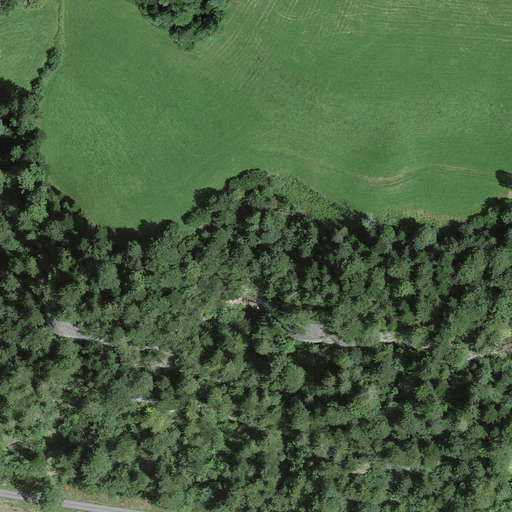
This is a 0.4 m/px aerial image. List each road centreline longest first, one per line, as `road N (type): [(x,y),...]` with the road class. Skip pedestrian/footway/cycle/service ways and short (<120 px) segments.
road 1 (track): [(278,156),(368,182),(429,170),(511,178)]
road 2 (tertiary): [(125,511),(0,492)]
